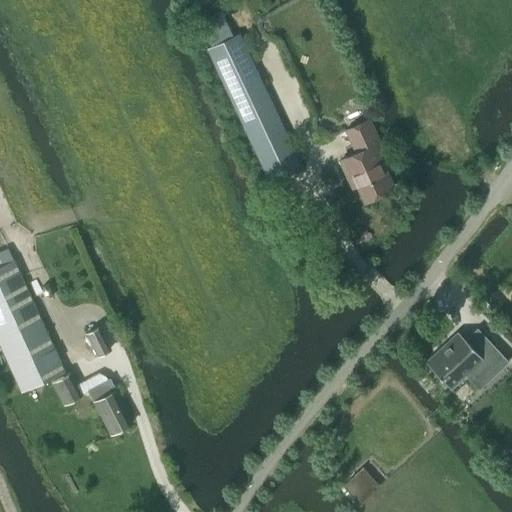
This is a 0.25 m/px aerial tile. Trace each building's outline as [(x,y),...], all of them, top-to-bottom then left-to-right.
[(298,166),(237,34),(231,36),(220,12),(199,21),(210,47),(206,49),(268,180),(298,166)] [(378,142),(367,119),(344,130),(354,152),(338,159),(347,178),(351,176),(362,200),(392,186),(372,144),(378,142)] [(0,346),(20,391),(62,372),(6,248),(0,251),(0,346)] [(96,357),(110,349),(99,326),(84,334),(96,357)] [(463,340),(456,332),(424,361),(450,389),(464,376),(478,390),(507,362),(476,328),(463,340)] [(69,372),(51,382),(62,404),(87,390),(109,434),(131,423),(108,378),(106,379),(105,377),(98,374),(76,385),(69,372)]
